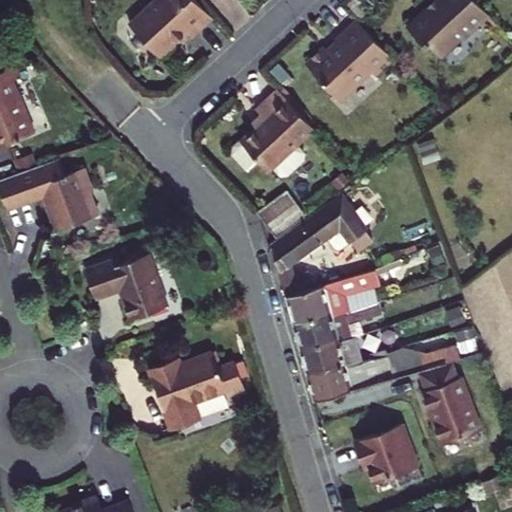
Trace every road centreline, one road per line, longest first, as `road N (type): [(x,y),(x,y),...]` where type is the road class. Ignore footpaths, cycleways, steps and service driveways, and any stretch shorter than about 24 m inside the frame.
road 1 (residential): [(152,137),(241,248),(320,511)]
road 2 (residential): [(298,0),(152,137)]
road 3 (residential): [(0,447),(43,465),(80,438),(76,392),(34,372)]
